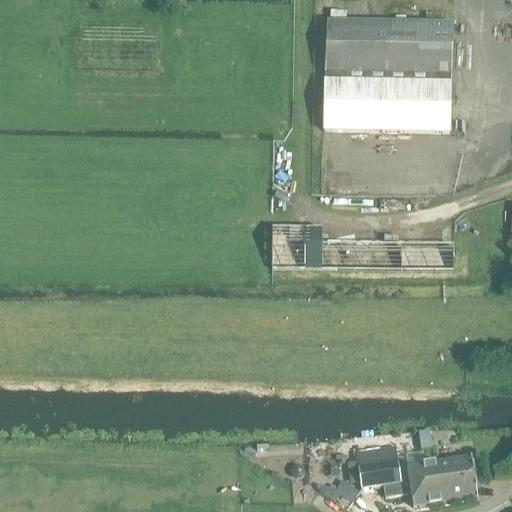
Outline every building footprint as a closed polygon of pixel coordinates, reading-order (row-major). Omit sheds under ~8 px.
[(276,128),(279,22),(179,20),(177,127),(276,128)] [(449,135),(451,26),(326,23),(324,133),(449,135)] [(156,124),(158,26),(81,25),(79,123),(156,124)] [(271,230),(271,272),(453,274),(453,247),(401,247),(322,246),(322,231),(271,230)] [(430,432),(418,433),(419,444),(420,453),(433,452),(430,432)] [(395,449),(355,455),(360,490),(374,488),(400,484),(400,486),(383,489),(385,500),(403,496),(403,499),(412,498),(413,508),(441,504),(435,464),(407,468),(407,469),(398,470),(395,449)] [(470,459),(435,464),(441,504),(477,498),(470,459)] [(293,468),(290,472),(291,478),(296,481),(302,480),(305,475),(303,470),(299,467),(293,468)] [(329,488),(323,496),(344,511),(347,511),(359,495),(342,483),(336,492),(329,488)]
